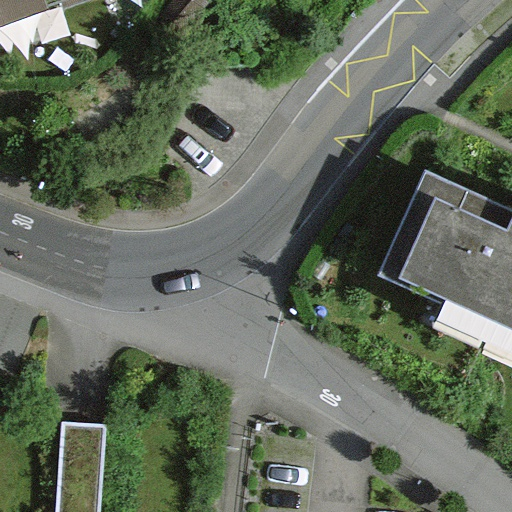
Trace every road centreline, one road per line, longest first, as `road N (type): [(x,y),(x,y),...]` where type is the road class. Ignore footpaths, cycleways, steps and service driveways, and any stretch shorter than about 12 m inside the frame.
road 1 (residential): [(205,258),(268,334),(511,504)]
road 2 (residential): [(205,258),(273,203),(439,0)]
road 3 (residential): [(0,230),(101,268),(162,272),(205,258)]
